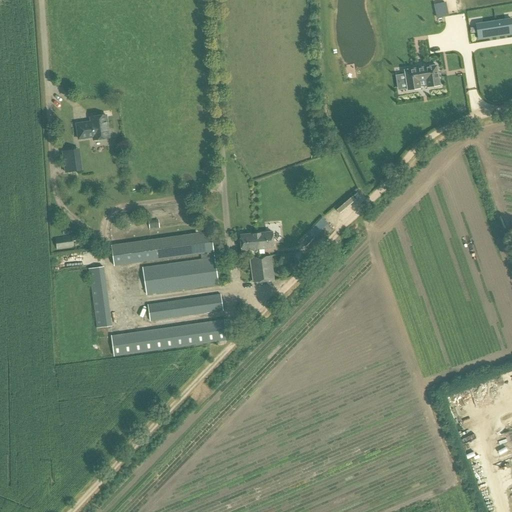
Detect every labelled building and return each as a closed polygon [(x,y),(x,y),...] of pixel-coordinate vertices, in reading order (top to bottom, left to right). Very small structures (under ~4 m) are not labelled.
[(511,19),(479,24),(481,38),(511,33),(511,19)] [(439,85),(436,66),(404,71),(407,90),(419,89),(419,86),(427,85),(427,87),(439,85)] [(109,138),(106,115),(90,118),(91,122),(76,124),(78,139),(93,137),(93,140),(109,138)] [(64,173),(79,171),(76,149),(62,151),(64,173)] [(340,211),(348,215),(354,203),(346,199),(340,211)] [(151,228),(161,224),(159,218),(149,221),(151,228)] [(313,237),(305,247),(311,252),(333,229),(327,223),(321,218),(308,232),(313,237)] [(218,285),(210,232),(111,246),(114,266),(204,253),(205,259),(173,264),(142,268),(146,295),(176,290),(218,285)] [(274,280),(270,248),(274,248),(272,232),(240,235),(241,251),(249,251),(253,282),(274,280)] [(71,236),(63,237),(55,238),(56,249),(64,248),(72,247),(71,236)] [(97,328),(111,326),(103,267),(89,269),(97,328)] [(220,294),(147,305),(150,321),(223,311),(220,294)] [(114,356),(227,340),(224,320),(111,336),(114,356)] [(455,411),(463,408),(458,393),(450,396),(455,411)] [(495,397),(484,398),(484,407),(495,407),(495,397)] [(459,432),(464,441),(469,439),(463,429),(459,432)]
